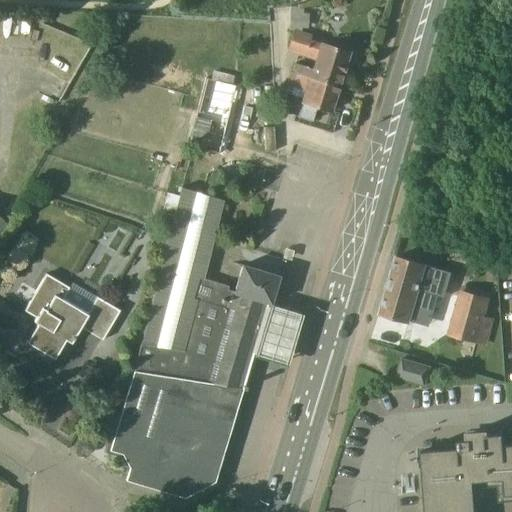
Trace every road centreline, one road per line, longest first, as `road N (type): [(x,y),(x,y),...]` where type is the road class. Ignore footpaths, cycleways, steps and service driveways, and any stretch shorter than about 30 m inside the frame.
road 1 (primary): [(277,511),(425,0)]
road 2 (unclassified): [(380,511),(382,448),(398,429),(511,419)]
road 3 (residential): [(101,509),(0,435)]
